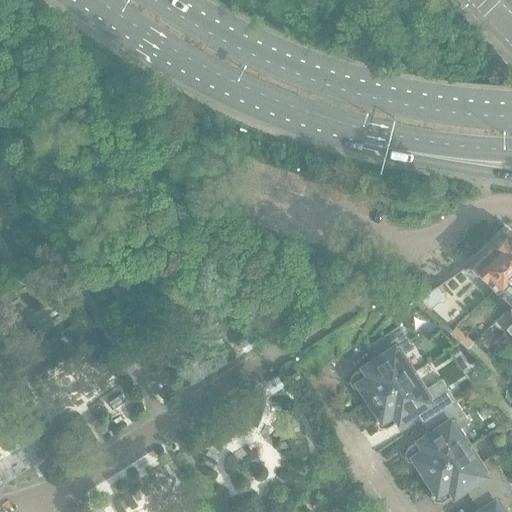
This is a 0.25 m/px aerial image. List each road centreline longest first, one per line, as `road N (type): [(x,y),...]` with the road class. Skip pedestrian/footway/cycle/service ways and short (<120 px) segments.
road 1 (primary): [(511,117),(343,91),(252,56),(152,0)]
road 2 (primary): [(96,0),(218,75),(367,131)]
road 3 (primary): [(367,131),(511,178)]
road 4 (primary): [(367,131),(511,151)]
